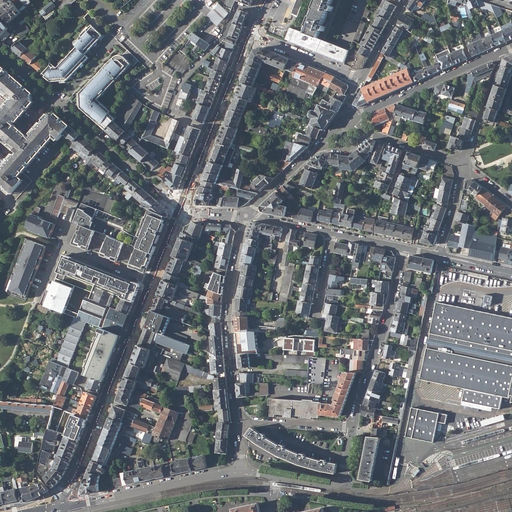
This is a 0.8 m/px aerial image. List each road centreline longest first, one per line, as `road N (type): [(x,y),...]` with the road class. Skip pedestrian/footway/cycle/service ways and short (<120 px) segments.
road 1 (residential): [(404,248),(352,428),(236,419)]
road 2 (tertiary): [(62,505),(152,283)]
road 3 (residential): [(236,419),(230,295),(246,216)]
road 4 (residential): [(259,12),(238,5),(226,33),(181,80),(169,112),(213,129)]
road 5 (residential): [(240,472),(62,505)]
road 6 (residential): [(498,52),(349,119)]
road 7 (residential): [(59,103),(181,207)]
road 8 (residential): [(249,35),(362,79)]
road 9 (residential): [(498,52),(464,167)]
